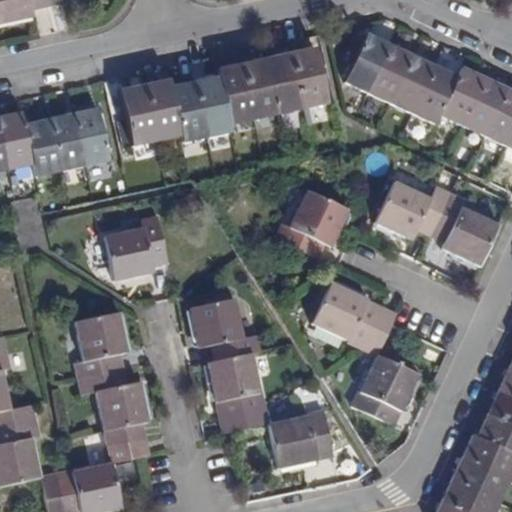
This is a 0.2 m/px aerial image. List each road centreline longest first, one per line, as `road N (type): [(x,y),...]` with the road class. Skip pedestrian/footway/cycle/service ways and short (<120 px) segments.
road 1 (residential): [(331,511),(392,497),(436,437),(511,268)]
road 2 (residential): [(341,0),(166,37)]
road 3 (residential): [(166,37),(0,74)]
